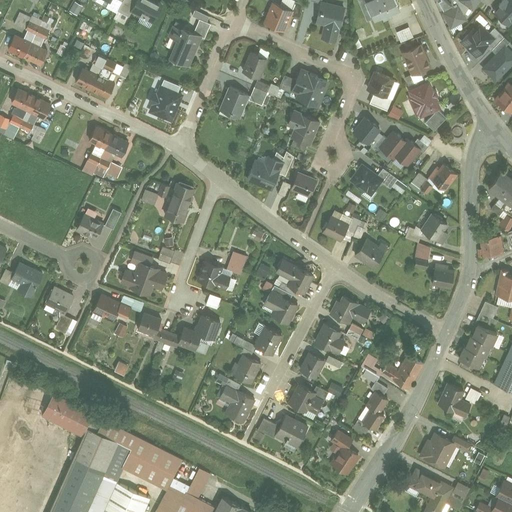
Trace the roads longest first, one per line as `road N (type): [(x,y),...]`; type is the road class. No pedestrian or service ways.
road 1 (residential): [(233,23),(356,77),(332,155)]
road 2 (residential): [(492,126),(470,164),(471,273),(448,331)]
road 3 (residential): [(448,331),(349,511)]
road 4 (unclassified): [(183,147),(0,60)]
road 5 (unclassified): [(336,270),(220,181)]
road 6 (tertiary): [(492,126),(426,0)]
road 7 (residential): [(183,147),(233,23)]
road 8 (unclassified): [(336,270),(273,385)]
road 9 (unclassified): [(220,181),(180,284),(182,301)]
road 10 (unclassified): [(448,331),(336,270)]
